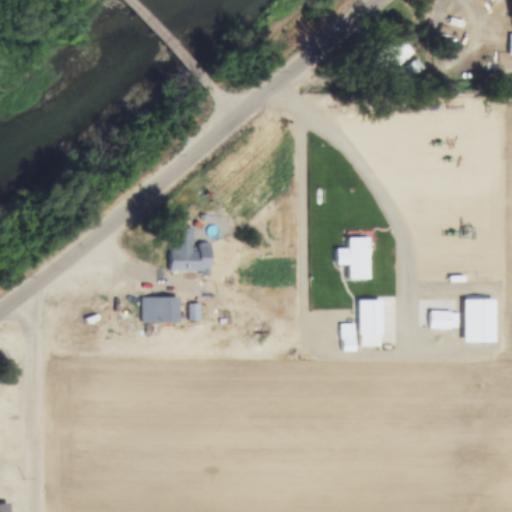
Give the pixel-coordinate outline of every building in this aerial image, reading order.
[(362,59),(377,79),(410,55),(395,35),(362,59)] [(166,273),(205,274),(206,244),(189,243),(190,228),(167,228),(166,273)] [(365,238),(343,238),(343,249),(332,249),(332,266),(344,266),(344,280),(365,280),(365,238)] [(175,298),(137,298),(137,323),(175,323),(175,298)] [(354,300),(354,347),(378,347),(378,300),(354,300)] [(459,343),(491,343),(491,300),(459,300),(459,343)] [(185,305),(185,321),(194,321),(194,305),(185,305)] [(455,329),(455,312),(425,312),(425,329),(455,329)]
